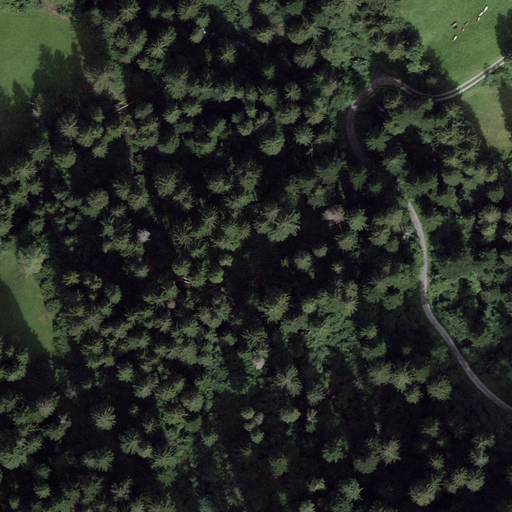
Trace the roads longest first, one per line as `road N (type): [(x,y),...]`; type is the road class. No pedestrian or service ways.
road 1 (track): [(511,55),(442,96),(376,84),(349,118),(352,139),(399,191),(427,249),(427,312),(484,390),(511,407)]
road 2 (track): [(0,388),(24,381),(58,394),(183,511)]
